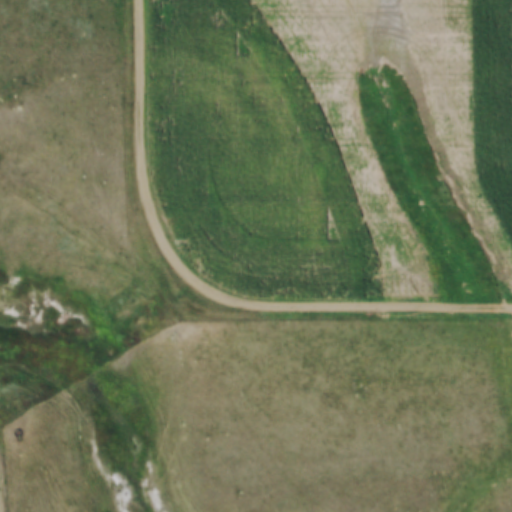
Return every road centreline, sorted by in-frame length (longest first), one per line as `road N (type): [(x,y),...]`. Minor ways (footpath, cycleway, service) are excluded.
road 1 (track): [(274,311),(214,311),(191,298),(138,200),(141,0)]
road 2 (track): [(511,309),(274,311)]
